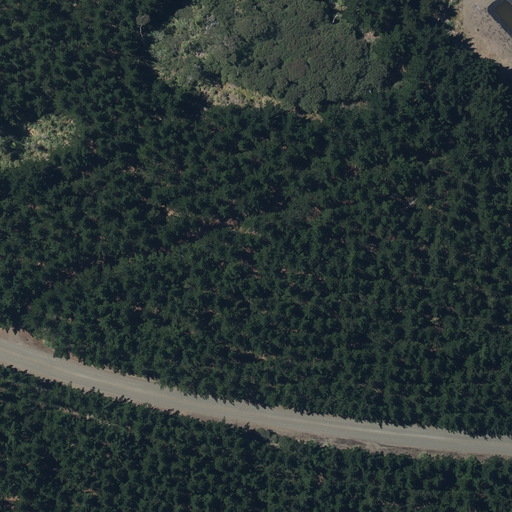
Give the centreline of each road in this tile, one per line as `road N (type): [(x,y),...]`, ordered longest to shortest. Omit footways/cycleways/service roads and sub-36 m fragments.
road 1 (track): [(511,131),(373,171),(160,253),(88,268),(35,292),(0,349)]
road 2 (track): [(0,353),(242,414),(511,446)]
